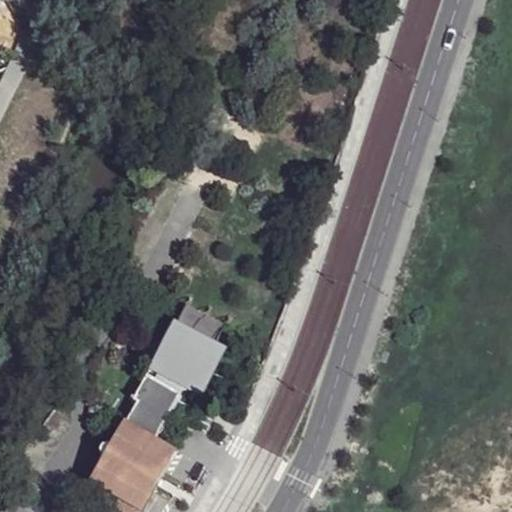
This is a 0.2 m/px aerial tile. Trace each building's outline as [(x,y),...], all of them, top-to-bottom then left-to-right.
[(185,308),(180,318),(222,338),(227,328),(185,308)] [(222,338),(180,318),(175,327),(218,348),(222,338)] [(218,348),(175,327),(155,370),(157,372),(185,390),(199,397),(218,348)] [(185,390),(157,372),(154,378),(182,396),(185,390)] [(154,378),(145,374),(132,399),(137,404),(128,426),(157,441),(182,396),(154,378)] [(128,426),(124,424),(91,481),(120,499),(143,511),(176,454),(157,441),(128,426)] [(142,511),(143,511),(120,499),(112,511),(142,511)]
